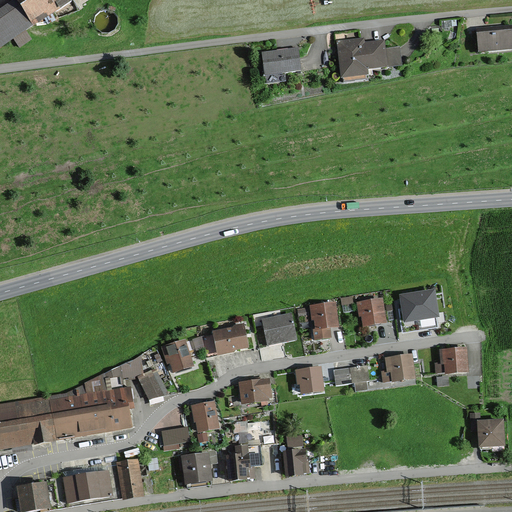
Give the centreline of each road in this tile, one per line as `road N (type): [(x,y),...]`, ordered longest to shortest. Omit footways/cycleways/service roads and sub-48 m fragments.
road 1 (residential): [(2,511),(1,490),(17,474),(120,448),(167,410),(237,375),(472,336)]
road 2 (tertiary): [(511,200),(272,220),(0,293)]
road 3 (residential): [(511,9),(0,69)]
road 4 (residential): [(488,467),(84,511)]
